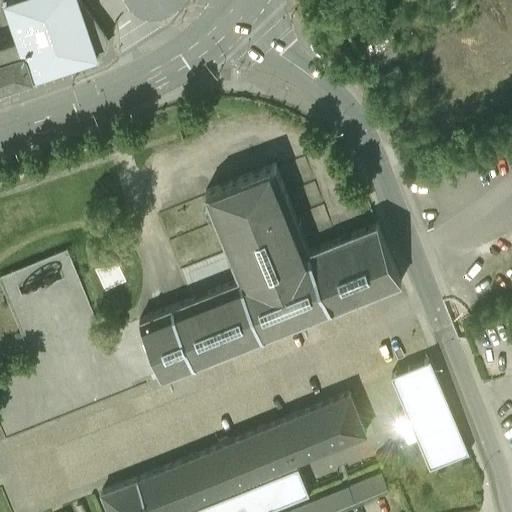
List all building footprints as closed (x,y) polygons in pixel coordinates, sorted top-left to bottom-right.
[(3,0),(16,38),(31,79),(98,56),(102,52),(105,49),(107,45),(107,41),(107,37),(106,33),(80,0),(3,0)] [(131,0),(132,1),(140,8),(151,10),(160,10),(168,7),(177,0),(131,0)] [(0,89),(31,79),(16,38),(0,43),(0,89)] [(152,347),(164,378),(167,376),(184,369),(185,369),(187,368),(214,357),(215,358),(218,356),(218,355),(242,346),(242,347),(246,345),(246,344),(282,330),(283,330),(286,329),(286,328),(307,320),(350,302),(351,303),(354,302),(354,301),(378,291),(378,292),(382,291),(381,290),(401,282),(389,252),(377,223),(357,231),(357,230),(353,231),(354,232),(330,241),(326,242),(327,243),(310,250),(276,165),(205,193),(239,278),(222,285),(221,284),(218,286),(194,296),(194,295),(190,296),(191,297),(153,312),(153,311),(149,313),(150,314),(140,318),(152,347)] [(0,274),(0,278),(9,301),(78,272),(67,246),(0,274)] [(97,265),(103,288),(125,282),(118,259),(97,265)] [(431,357),(391,375),(429,470),(469,452),(431,357)] [(350,393),(102,491),(109,511),(169,511),(188,504),(191,511),(266,511),(310,495),(297,461),(367,433),(350,393)] [(383,473),(287,511),(323,511),(387,486),(382,475),(383,474),(383,473)]
